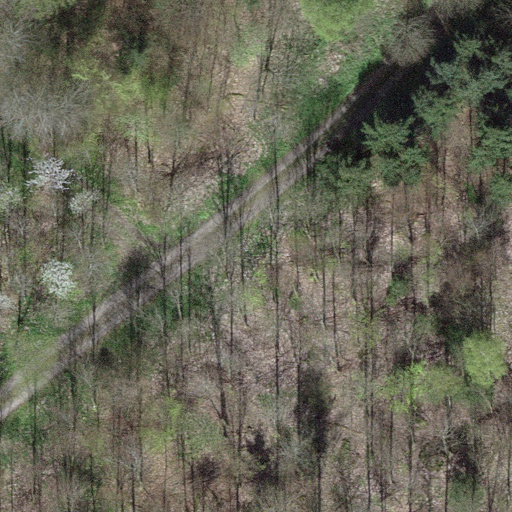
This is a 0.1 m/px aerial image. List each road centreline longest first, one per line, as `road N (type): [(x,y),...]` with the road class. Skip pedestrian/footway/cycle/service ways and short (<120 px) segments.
road 1 (track): [(450,0),(394,71),(0,401)]
road 2 (track): [(0,104),(147,278)]
